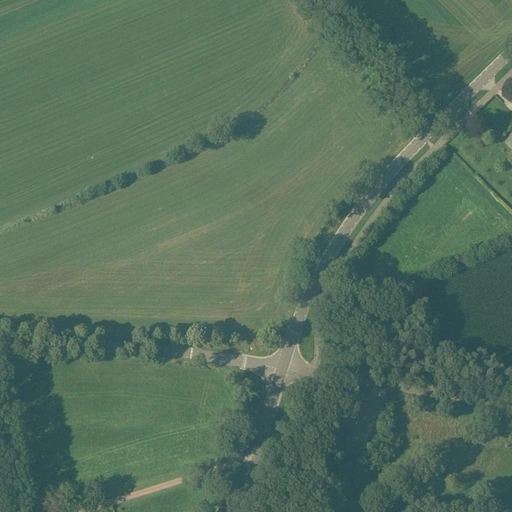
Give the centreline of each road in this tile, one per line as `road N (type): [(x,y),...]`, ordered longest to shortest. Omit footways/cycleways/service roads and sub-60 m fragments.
road 1 (secondary): [(282,369),(330,249),(361,205),(511,50)]
road 2 (tertiary): [(0,347),(163,348),(282,369)]
road 3 (unclassified): [(511,406),(282,369)]
road 4 (secondary): [(243,511),(282,369)]
